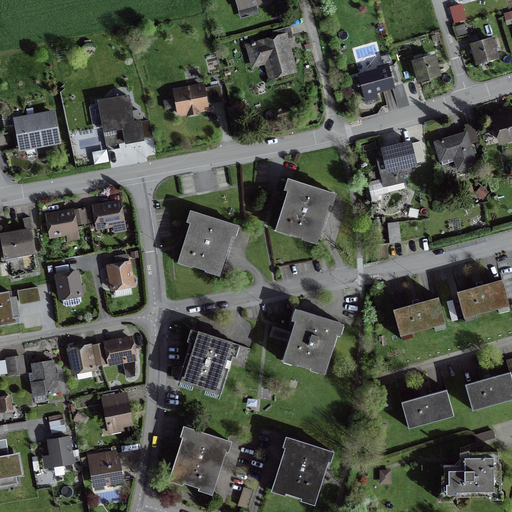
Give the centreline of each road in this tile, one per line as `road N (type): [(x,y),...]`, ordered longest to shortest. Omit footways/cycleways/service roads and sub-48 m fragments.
road 1 (residential): [(511,239),(154,314)]
road 2 (residential): [(134,170),(335,134),(467,96)]
road 3 (residential): [(139,504),(154,314)]
road 4 (residential): [(154,314),(0,339)]
road 5 (residential): [(154,314),(134,170)]
road 6 (residential): [(0,195),(134,170)]
